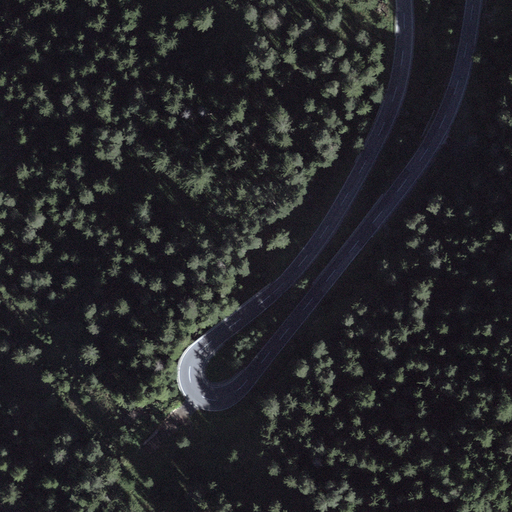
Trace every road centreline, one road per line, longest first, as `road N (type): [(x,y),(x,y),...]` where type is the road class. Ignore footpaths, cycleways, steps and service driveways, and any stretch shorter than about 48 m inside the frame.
road 1 (primary): [(473,0),(458,80),(432,139),(263,357),(229,393),(214,396),(193,384),(192,359),(284,279),(359,171),(401,64),(403,0)]
road 2 (track): [(201,393),(182,511)]
